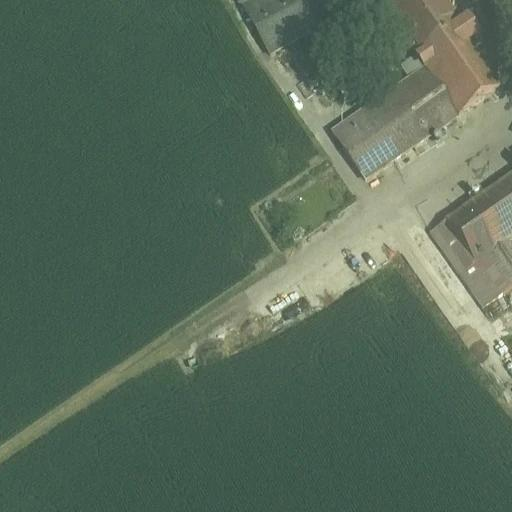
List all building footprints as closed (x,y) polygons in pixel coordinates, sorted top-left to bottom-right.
[(239,0),(271,57),(373,0),(239,0)] [(470,44),(439,0),(403,0),(385,13),(427,73),(470,44)] [(368,52),(355,34),(337,46),(350,65),(368,52)] [(427,73),(335,137),(367,183),(502,90),(470,44),(427,73)] [(511,179),(431,235),(484,311),(511,291),(511,179)]
